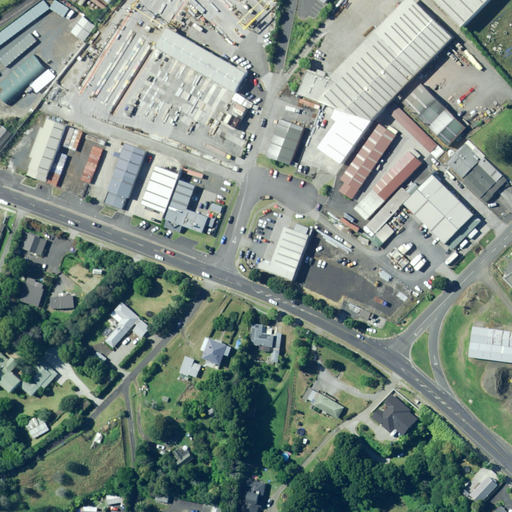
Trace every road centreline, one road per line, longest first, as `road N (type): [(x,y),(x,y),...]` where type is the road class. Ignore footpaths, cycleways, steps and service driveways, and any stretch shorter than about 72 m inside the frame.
road 1 (secondary): [(218,275),(0,193)]
road 2 (secondary): [(388,357),(218,275)]
road 3 (unclassified): [(299,196),(249,190),(218,275)]
road 4 (secondary): [(448,297),(434,360),(462,417)]
